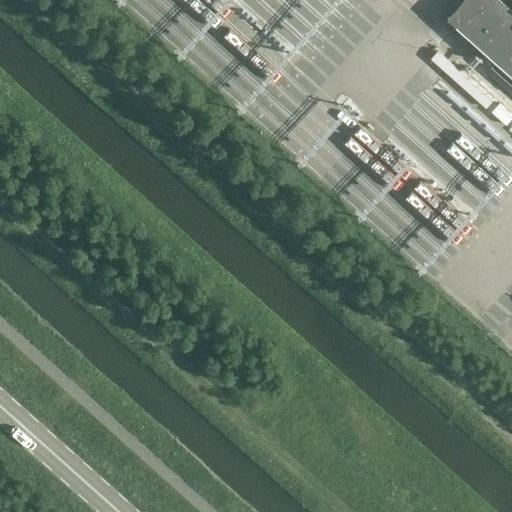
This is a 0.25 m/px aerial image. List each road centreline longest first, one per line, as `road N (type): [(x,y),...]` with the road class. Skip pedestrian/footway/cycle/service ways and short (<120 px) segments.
road 1 (unknown): [(329,75),(511,200)]
road 2 (secondary): [(0,406),(117,511)]
road 3 (unknown): [(402,16),(511,110)]
